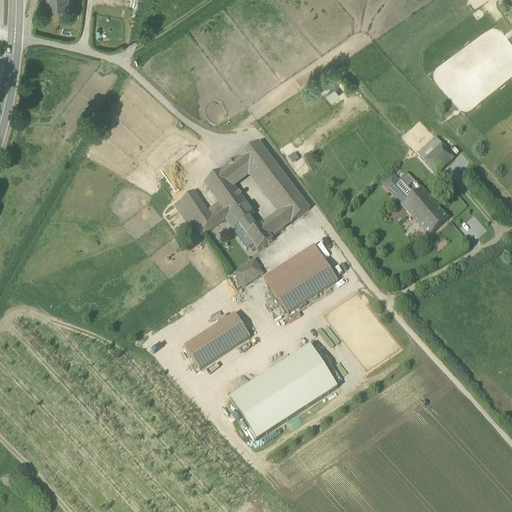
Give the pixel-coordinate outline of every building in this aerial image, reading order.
[(327,96),(332,102),(340,95),(334,89),(327,96)] [(418,156),(438,178),(455,162),(435,140),(418,156)] [(251,169),(282,211),(292,224),(309,211),(258,144),(242,157),(251,169)] [(231,185),(251,169),(242,157),(222,172),(231,185)] [(254,215),(231,185),(222,172),(205,184),(223,208),(212,217),(193,192),(179,202),(204,235),(227,220),(233,229),(239,225),(250,218),(254,215)] [(382,186),(413,221),(432,204),(406,175),(398,182),(392,176),(382,186)] [(197,239),(204,235),(179,202),(173,207),(197,239)] [(413,221),(429,238),(448,222),(432,204),(413,221)] [(279,233),(292,224),(282,211),(269,220),(279,233)] [(253,245),(258,252),(273,242),(271,239),(279,233),(269,220),(258,229),(250,218),(239,225),(240,227),(247,237),(253,245)] [(247,237),(240,227),(233,232),(246,250),(253,245),(247,237)] [(264,279),(272,292),(322,259),(314,247),(264,279)] [(337,283),(322,259),(272,292),(287,316),(337,283)] [(235,276),(244,288),(263,274),(254,261),(235,276)] [(185,348),(200,372),(250,339),(235,316),(185,348)] [(336,389),(310,349),(231,400),(257,441),(336,389)]
